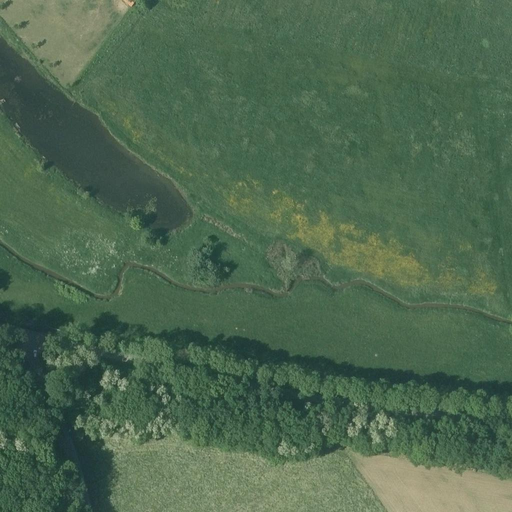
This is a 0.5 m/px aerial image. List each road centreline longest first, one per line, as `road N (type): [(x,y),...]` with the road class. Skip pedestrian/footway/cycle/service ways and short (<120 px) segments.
road 1 (unclassified): [(511,418),(375,406),(199,376),(22,331)]
road 2 (unclassified): [(84,511),(62,417),(22,331)]
